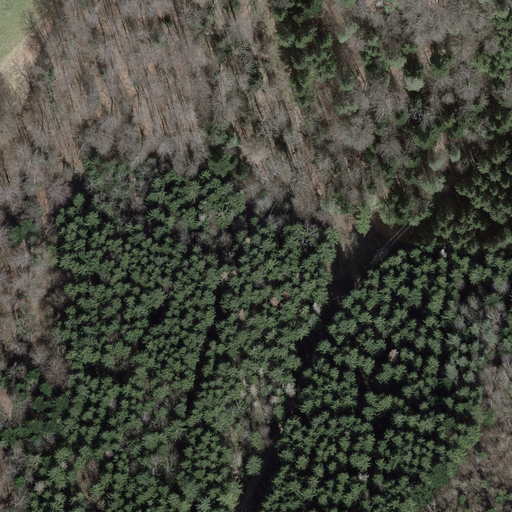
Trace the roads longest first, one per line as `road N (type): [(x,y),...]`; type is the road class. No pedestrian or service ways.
road 1 (track): [(244,511),(339,312),(379,254),(511,120)]
road 2 (track): [(379,254),(344,223),(307,159),(271,0)]
